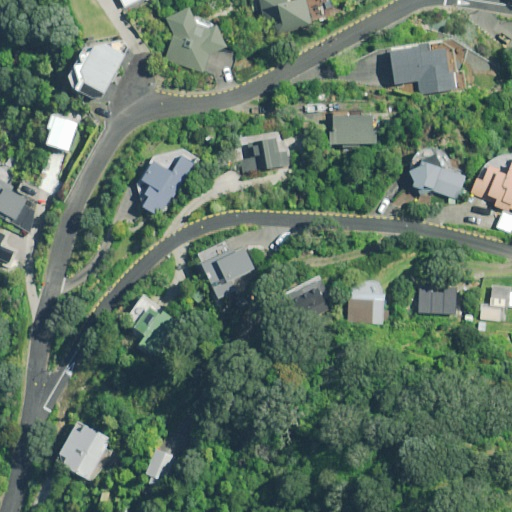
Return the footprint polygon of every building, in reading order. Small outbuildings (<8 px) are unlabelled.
[(123,0),(127,8),(143,0),(123,0)] [(304,0),(290,3),(288,0),(262,0),(267,22),(283,19),(286,33),(314,27),(307,0),(304,0)] [(168,60),(207,73),(213,56),(229,48),(219,26),(216,28),(215,26),(209,22),(204,20),(197,19),(191,9),(169,20),(176,35),(168,60)] [(127,56),(100,41),(93,55),(85,50),(72,73),(67,83),(81,91),(102,102),(127,56)] [(392,49),(396,85),(421,82),(422,95),(468,89),(465,71),(459,72),(456,50),(423,54),(421,45),(392,49)] [(80,122),(54,114),(45,144),(71,152),(80,122)] [(343,145),(343,148),(359,148),(359,145),(379,145),(379,131),(375,131),(375,117),(333,117),(333,145),(343,145)] [(284,152),(282,139),(249,145),(250,149),(241,151),(245,174),(287,167),(284,152)] [(413,162),(412,172),(417,181),(416,187),(426,190),(428,186),(439,190),(438,193),(459,200),(468,177),(451,171),(452,166),(451,163),(450,160),(449,157),(446,154),(444,152),(441,150),(437,149),(434,148),(431,148),(427,148),(424,150),(421,151),(418,154),(416,156),(414,159),(413,162)] [(511,206),(511,153),(509,154),(504,154),(500,156),(496,157),(492,160),(489,162),(487,165),(486,167),(474,194),(510,210),(511,206)] [(196,163),(183,156),(174,172),(153,159),(141,180),(151,186),(146,195),(150,198),(144,209),(158,217),(160,213),(164,215),(174,197),(176,198),(196,163)] [(17,186),(0,176),(0,215),(11,222),(14,224),(13,226),(34,234),(40,206),(29,200),(14,192),(17,186)] [(23,257),(14,253),(14,240),(0,233),(0,262),(2,264),(4,259),(19,267),(23,257)] [(233,256),(226,242),(200,254),(221,299),(238,291),(233,281),(256,271),(247,250),(233,256)] [(446,275),(430,275),(430,287),(420,287),(419,314),(458,315),(458,286),(445,286),(446,275)] [(334,311),(320,278),(304,284),(305,287),(293,292),(306,323),(334,311)] [(382,294),(383,284),(352,281),(348,322),(384,325),(386,295),(382,294)] [(487,332),(488,321),(502,322),(503,307),(511,307),(511,286),(484,285),(482,316),(466,314),(466,323),(476,324),(475,331),(487,332)] [(135,328),(145,336),(139,344),(156,357),(180,325),(152,304),(135,328)] [(112,440),(80,422),(58,461),(90,480),(112,440)] [(177,458),(159,449),(145,479),(164,487),(177,458)]
